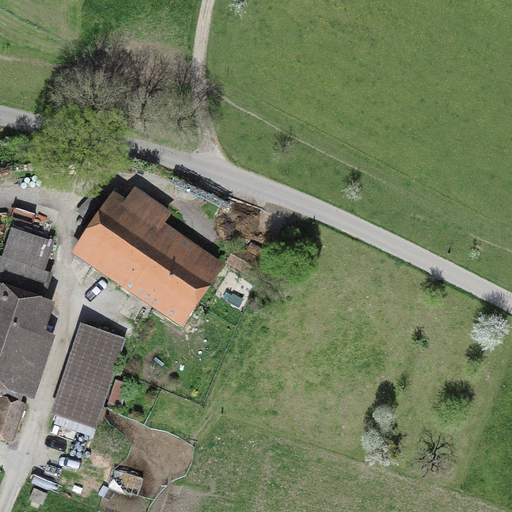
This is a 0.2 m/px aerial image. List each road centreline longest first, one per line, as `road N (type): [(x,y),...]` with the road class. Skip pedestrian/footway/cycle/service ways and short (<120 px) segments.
road 1 (unclassified): [(511,304),(308,206),(216,172),(0,115)]
road 2 (track): [(216,172),(198,87),(208,0)]
